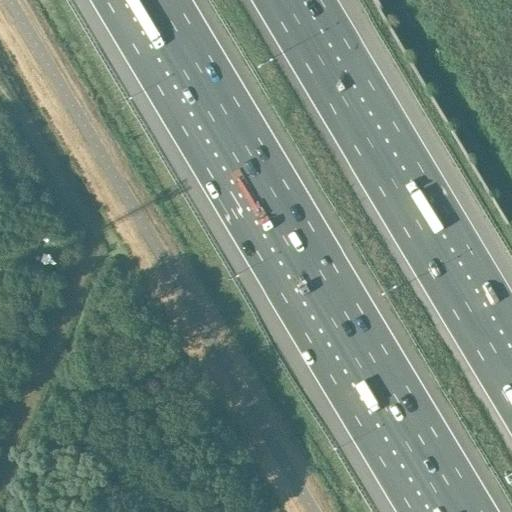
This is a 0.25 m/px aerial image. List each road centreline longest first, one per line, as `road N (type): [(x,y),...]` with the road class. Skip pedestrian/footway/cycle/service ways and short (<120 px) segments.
road 1 (motorway): [(158,0),(465,511)]
road 2 (motorway): [(511,356),(297,0)]
